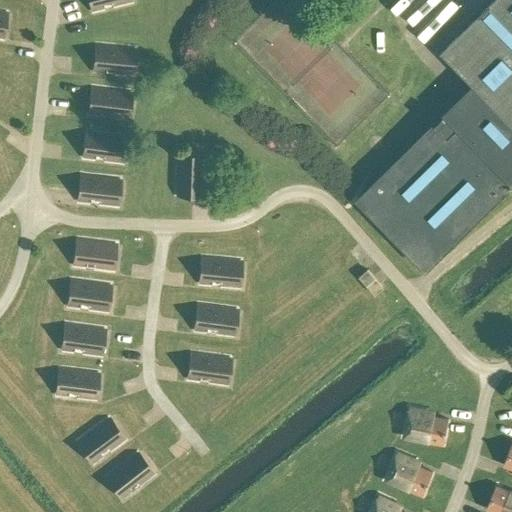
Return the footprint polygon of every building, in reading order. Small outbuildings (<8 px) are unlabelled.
[(88,0),(92,12),(127,3),(126,0),(88,0)] [(511,0),(496,0),(443,52),(475,84),(358,199),(428,269),(511,186),(511,0)] [(130,75),(132,50),(96,47),(94,72),(130,75)] [(124,119),(127,94),(92,89),(89,115),(124,119)] [(119,163),(122,138),(87,133),(83,158),(119,163)] [(202,198),(203,162),(178,161),(177,197),(202,198)] [(114,206),(117,181),(81,177),(78,202),(114,206)] [(109,270),(113,245),(77,241),(74,266),(109,270)] [(235,288),(238,262),(202,259),(200,284),(235,288)] [(360,278),(375,296),(384,289),(368,271),(360,278)] [(104,311),(107,286),(71,282),(68,307),(104,311)] [(230,336),(233,311),(198,306),(194,331),(230,336)] [(98,356),(101,331),(65,326),(62,351),(98,356)] [(223,385),(227,360),(191,355),(188,380),(223,385)] [(92,399),(95,374),(59,370),(56,395),(92,399)] [(444,445),(448,420),(426,416),(427,412),(410,408),(404,437),(444,445)] [(92,464),(121,442),(106,422),(77,444),(92,464)] [(423,496),(432,472),(412,464),(413,460),(397,453),(386,480),(423,496)] [(122,499),(150,477),(135,457),(106,479),(122,499)] [(511,511),(511,493),(496,487),(486,510),(491,511),(511,511)] [(371,511),(401,511),(393,508),(395,504),(379,497),(371,511)]
